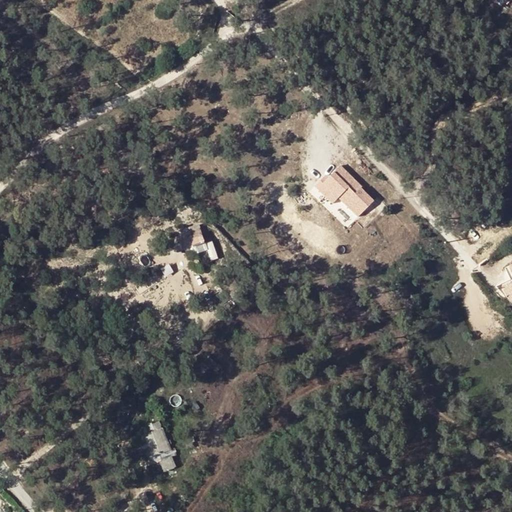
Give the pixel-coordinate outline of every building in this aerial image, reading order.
[(342,212),(362,230),(378,215),(366,203),(361,209),(352,201),(342,212)] [(180,229),(183,247),(203,244),(201,225),(180,229)] [(206,246),(185,253),(188,262),(208,255),(206,246)] [(507,306),(501,308),(510,330),(511,329),(511,318),(508,309),(507,306)] [(153,478),(163,473),(160,466),(155,467),(147,447),(163,440),(162,435),(140,445),(153,478)] [(163,440),(147,447),(155,467),(160,466),(163,473),(177,468),(174,461),(172,462),(163,440)] [(177,468),(163,473),(167,483),(181,478),(177,468)]
